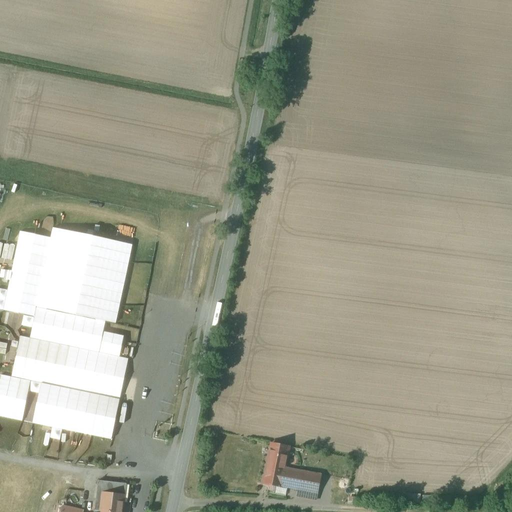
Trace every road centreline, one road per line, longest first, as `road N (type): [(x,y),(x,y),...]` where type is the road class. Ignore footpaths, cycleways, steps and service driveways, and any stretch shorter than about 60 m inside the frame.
road 1 (tertiary): [(279,0),(172,511)]
road 2 (track): [(466,511),(341,507)]
